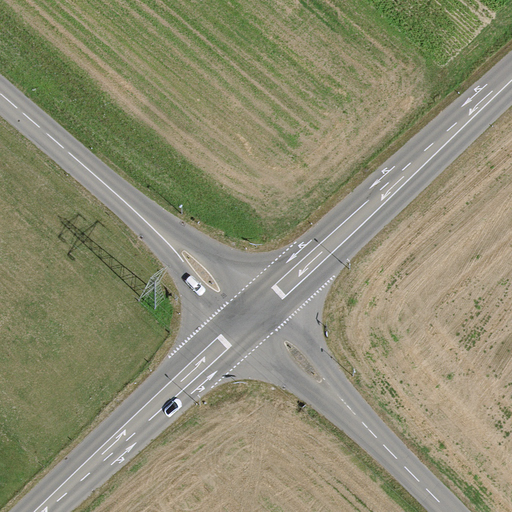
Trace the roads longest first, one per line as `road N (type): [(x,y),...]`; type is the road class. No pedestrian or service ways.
road 1 (tertiary): [(247,314),(511,74)]
road 2 (tertiary): [(0,97),(247,314)]
road 3 (tertiary): [(32,511),(247,314)]
road 4 (residential): [(247,314),(442,511)]
